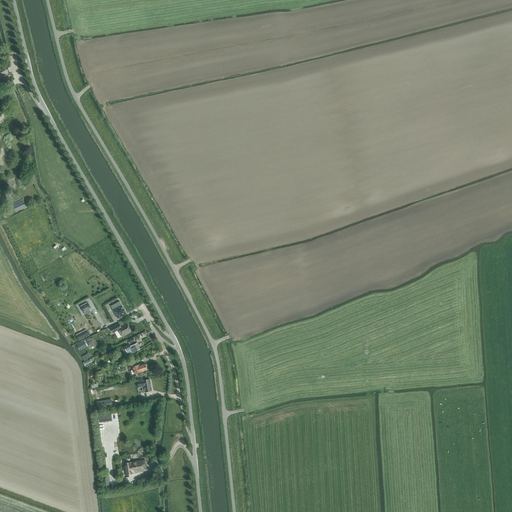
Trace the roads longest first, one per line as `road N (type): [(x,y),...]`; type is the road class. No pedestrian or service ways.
road 1 (unclassified): [(234,511),(212,344),(69,85),(47,0)]
road 2 (unclassified): [(200,511),(184,363),(48,115),(13,0)]
